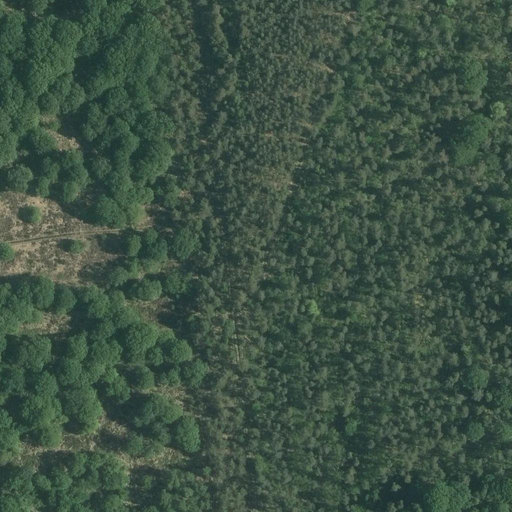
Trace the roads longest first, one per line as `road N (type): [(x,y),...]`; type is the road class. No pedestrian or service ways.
road 1 (track): [(190,0),(250,511)]
road 2 (track): [(0,242),(215,218)]
